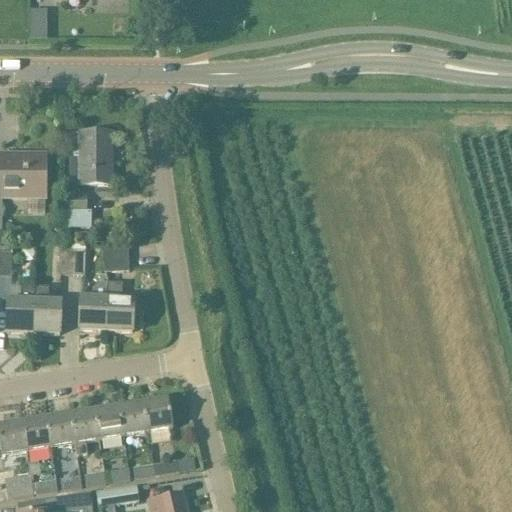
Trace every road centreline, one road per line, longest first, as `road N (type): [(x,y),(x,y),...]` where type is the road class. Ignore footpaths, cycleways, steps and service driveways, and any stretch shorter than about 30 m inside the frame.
road 1 (secondary): [(511,76),(371,55),(251,75),(153,74)]
road 2 (residential): [(191,358),(153,74)]
road 3 (residential): [(0,391),(191,358)]
road 4 (residential): [(225,511),(191,358)]
road 5 (secondary): [(153,74),(0,72)]
